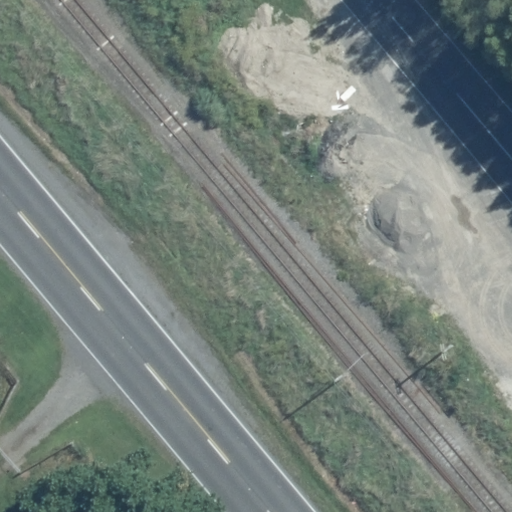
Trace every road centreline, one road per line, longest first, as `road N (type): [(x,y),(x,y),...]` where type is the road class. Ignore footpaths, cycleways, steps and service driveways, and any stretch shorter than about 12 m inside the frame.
road 1 (secondary): [(0,211),(251,511)]
road 2 (tertiary): [(375,0),(511,161)]
